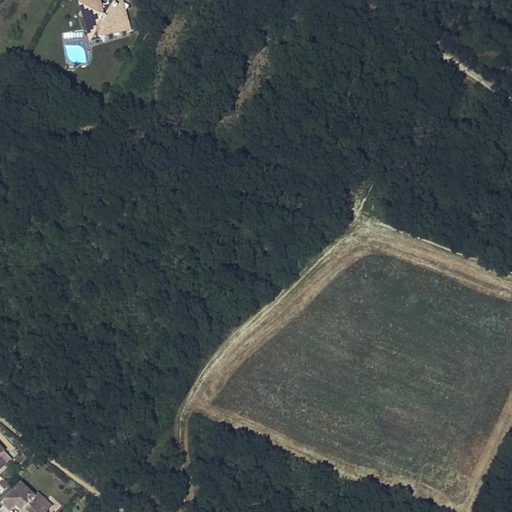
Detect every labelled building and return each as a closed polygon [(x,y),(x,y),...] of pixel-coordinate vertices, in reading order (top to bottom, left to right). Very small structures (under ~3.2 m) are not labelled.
[(126,32),(130,26),(124,21),(127,17),(126,13),(115,7),(118,2),(121,4),(124,3),(123,0),(114,0),(114,1),(113,0),(109,0),(107,3),(108,7),(103,8),(103,7),(95,9),(92,0),(87,0),(80,2),(90,8),(85,19),(89,35),(97,40),(102,39),(105,40),(106,38),(126,32)] [(101,0),(92,0),(95,9),(103,7),(102,4),(101,0)] [(80,2),(85,19),(90,8),(80,2)] [(126,13),(124,3),(121,4),(118,2),(115,7),(126,13)] [(64,46),(84,42),(82,30),(62,34),(64,46)] [(34,496),(21,484),(5,501),(14,509),(19,504),(24,508),(22,510),(24,511),(43,511),(44,511),(45,511),(51,506),(37,493),(34,496)] [(14,509),(5,501),(3,504),(11,511),(14,509)]
